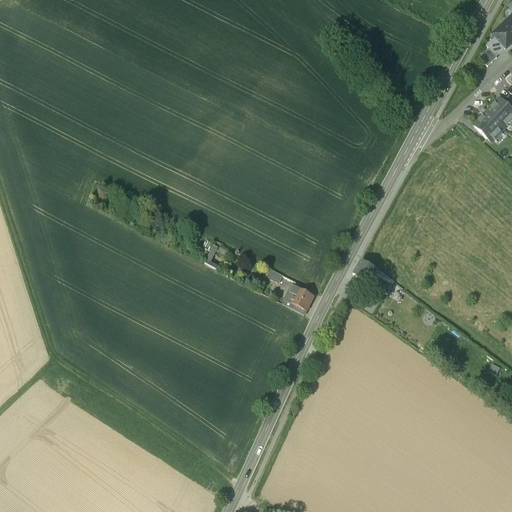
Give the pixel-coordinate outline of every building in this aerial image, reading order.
[(492,36),(505,50),(511,43),(511,17),(492,36)] [(511,113),(504,106),(499,101),(474,126),(486,139),(491,143),(511,121),(511,113)] [(511,121),(491,143),(486,139),(482,143),(503,162),(511,153),(511,121)] [(205,265),(219,270),(223,259),(228,261),(232,250),(213,243),(205,265)] [(377,272),(360,263),(353,276),(381,292),(385,285),(375,280),(372,280),(377,272)] [(280,284),(284,276),(272,270),(268,278),(280,284)] [(390,288),(385,285),(381,292),(387,295),(390,288)] [(313,298),(303,293),(301,297),(299,296),(296,302),(296,303),(298,304),(296,308),(306,313),(313,298)] [(306,313),(296,308),(298,304),(296,303),(296,302),(289,299),(284,307),(304,317),(306,313)]
